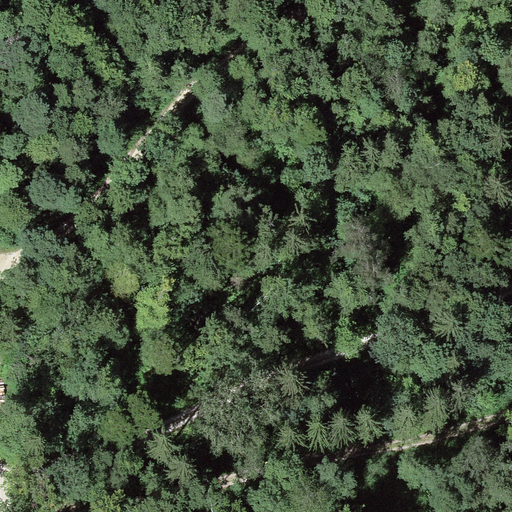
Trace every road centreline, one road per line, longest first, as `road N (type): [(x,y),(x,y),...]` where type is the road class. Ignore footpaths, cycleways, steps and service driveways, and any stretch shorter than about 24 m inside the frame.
road 1 (track): [(2,499),(137,444),(295,364),(511,286)]
road 2 (track): [(321,0),(200,77),(82,218),(0,274)]
road 3 (track): [(116,511),(511,412)]
